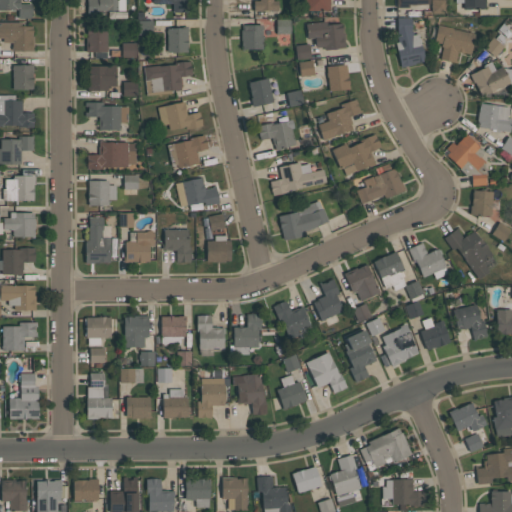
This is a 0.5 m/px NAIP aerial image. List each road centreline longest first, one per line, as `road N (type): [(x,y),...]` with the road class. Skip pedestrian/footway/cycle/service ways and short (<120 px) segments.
road 1 (residential): [(60,292),(214,291),(264,280),(436,208),(442,184),(400,131),(376,72),(371,0)]
road 2 (residential): [(0,452),(285,444),(459,374),(511,364)]
road 3 (residential): [(58,0),(61,453)]
road 4 (residential): [(215,0),(215,50),(264,280)]
road 5 (residential): [(412,391),(448,482),(449,511)]
